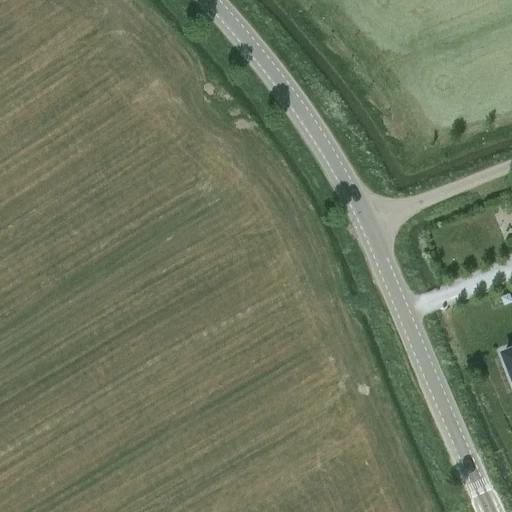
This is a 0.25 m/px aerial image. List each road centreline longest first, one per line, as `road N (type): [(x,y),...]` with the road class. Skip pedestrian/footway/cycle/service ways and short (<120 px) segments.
road 1 (tertiary): [(491,511),(368,224)]
road 2 (tertiary): [(368,224),(301,106),(210,0)]
road 3 (unclassified): [(368,224),(511,171)]
